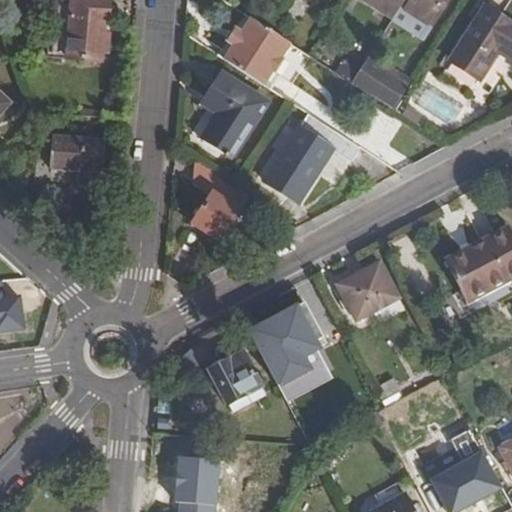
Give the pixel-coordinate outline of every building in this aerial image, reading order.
[(111,3),(98,2),(98,0),(70,0),(66,59),(103,63),(107,22),(109,22),(111,3)] [(367,0),(396,19),(402,10),(408,0),(367,0)] [(408,0),(402,10),(426,25),(442,0),(408,0)] [(511,16),(491,3),(452,61),(481,80),(501,51),(511,58),(511,16)] [(227,60),(265,85),(275,71),(277,73),(285,61),(283,58),(293,44),(271,29),(254,18),(244,34),(236,47),(227,60)] [(236,47),(244,34),(237,30),(229,42),(236,47)] [(355,84),(396,111),(411,87),(370,60),(355,84)] [(223,117),(216,127),(207,139),(226,153),(234,159),(271,106),(228,75),(206,105),(223,117)] [(0,116),(13,103),(0,91),(0,116)] [(223,117),(206,105),(199,114),(206,120),(216,127),(223,117)] [(348,139),(314,117),(268,187),(294,204),(330,150),(337,155),(348,139)] [(55,137),(53,169),(83,172),(81,189),(103,191),(107,141),(55,137)] [(214,196),(194,226),(221,245),(242,215),(214,196)] [(511,234),(508,227),(446,261),(469,304),(511,281),(511,234)] [(380,265),(337,288),(357,324),(399,301),(380,265)] [(304,302),(249,329),(289,404),(332,378),(315,346),(324,340),(304,302)] [(261,389),(243,354),(227,363),(209,373),(228,407),(261,389)] [(392,377),(375,387),(386,406),(403,396),(392,377)] [(511,443),(499,450),(511,472),(511,443)] [(475,460),(433,483),(447,511),(462,511),(493,496),(475,460)] [(414,511),(406,497),(378,511),(414,511)]
